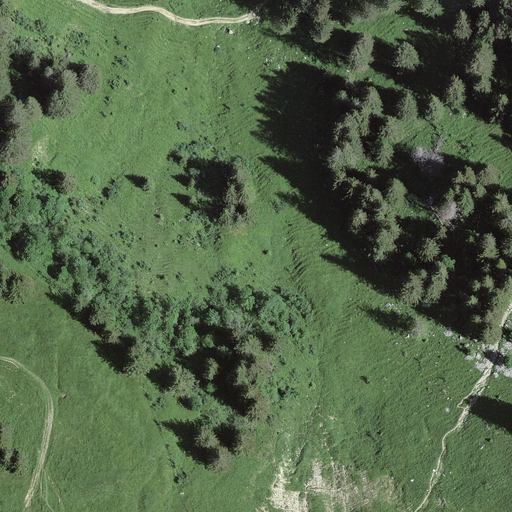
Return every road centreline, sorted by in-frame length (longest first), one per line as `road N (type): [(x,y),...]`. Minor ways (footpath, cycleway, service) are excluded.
road 1 (track): [(84,0),(122,10),(158,6),(193,20),(229,19),(263,0)]
road 2 (track): [(0,358),(44,386),(41,457)]
